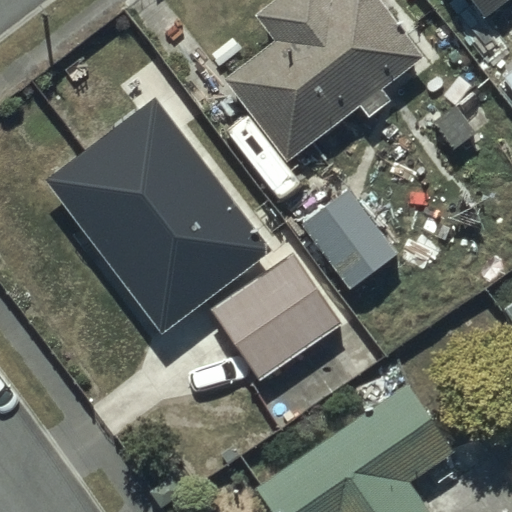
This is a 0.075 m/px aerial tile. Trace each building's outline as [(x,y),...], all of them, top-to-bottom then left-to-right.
[(286,151),(358,94),(367,105),(389,88),(380,76),(421,45),(385,0),(259,0),(253,5),(272,30),(222,69),(286,151)] [(269,238),(153,86),(47,167),(162,319),(269,238)] [(396,243),(350,180),(301,215),(346,278),(396,243)] [(212,295),(259,368),(339,316),(293,244),(212,295)] [(452,440),(406,372),(253,475),(277,511),(436,511),(408,470),(452,440)]
